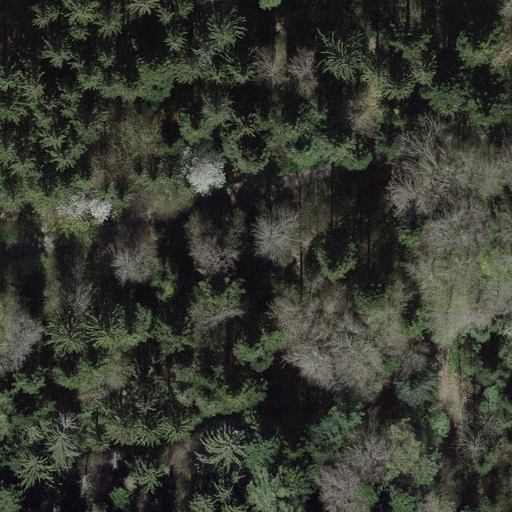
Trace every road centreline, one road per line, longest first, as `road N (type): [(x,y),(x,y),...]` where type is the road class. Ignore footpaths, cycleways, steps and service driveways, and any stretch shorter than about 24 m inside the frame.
road 1 (track): [(0,245),(80,238),(435,136),(511,141)]
road 2 (track): [(511,291),(456,322),(436,355),(475,511)]
